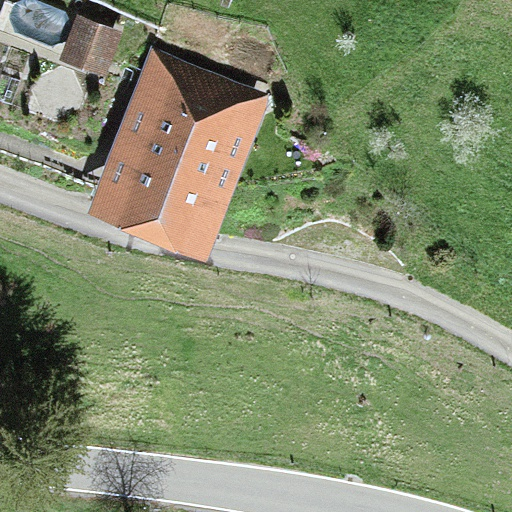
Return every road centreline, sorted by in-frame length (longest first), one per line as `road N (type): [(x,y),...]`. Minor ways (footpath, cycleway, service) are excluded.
road 1 (unclassified): [(511,350),(407,294),(127,231),(0,187)]
road 2 (tertiary): [(0,461),(232,487),(368,511)]
